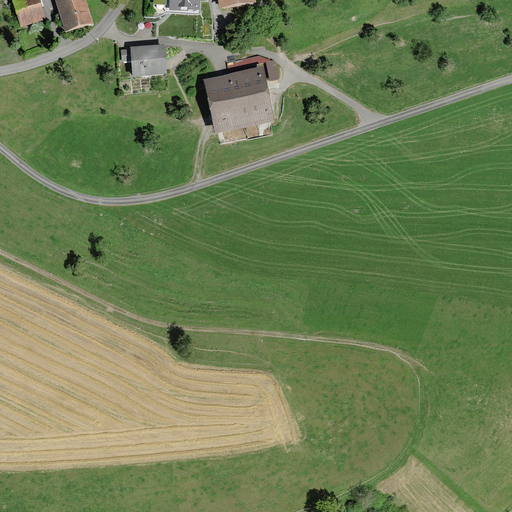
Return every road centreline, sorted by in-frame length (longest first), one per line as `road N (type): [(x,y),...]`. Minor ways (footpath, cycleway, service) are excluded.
road 1 (unclassified): [(511,78),(138,200),(91,199),(56,187),(0,143)]
road 2 (residential): [(121,0),(85,39),(0,71)]
